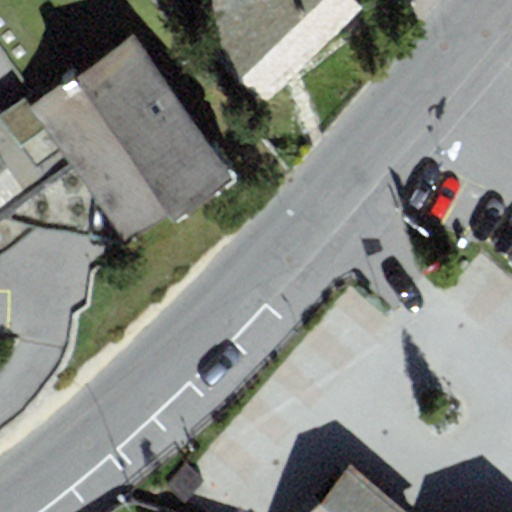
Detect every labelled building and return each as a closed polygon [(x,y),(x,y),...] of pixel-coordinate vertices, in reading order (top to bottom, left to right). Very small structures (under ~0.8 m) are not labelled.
[(360,0),(251,0),(217,33),(274,91),(365,4),(360,0)] [(148,33),(39,107),(123,229),(232,155),(148,33)] [(0,171),(9,165),(0,153),(0,171)] [(0,389),(0,440),(25,416),(13,404),(0,389)] [(328,511),(440,511),(380,456),(328,511)] [(294,511),(274,495),(207,500),(192,511),(294,511)] [(511,511),(511,500),(500,511),(511,511)]
